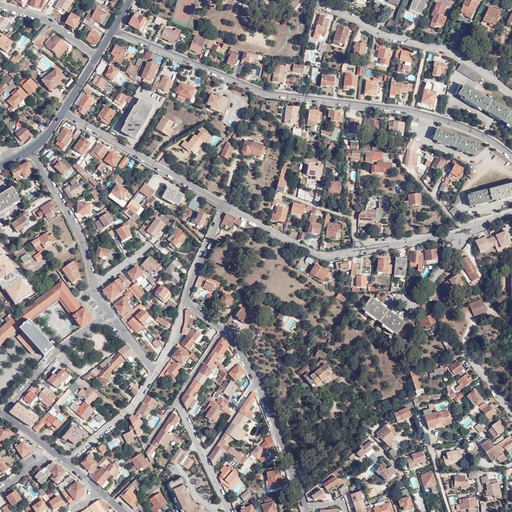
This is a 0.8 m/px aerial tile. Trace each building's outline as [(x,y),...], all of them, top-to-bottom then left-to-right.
[(45,0),(30,0),(29,6),(43,10),(45,0)] [(66,11),(73,0),(59,0),(55,7),(60,10),(61,8),(66,11)] [(420,14),(425,0),(413,0),(410,9),(420,14)] [(477,6),(480,0),(478,0),(465,0),(460,11),(464,13),(464,14),(470,17),(476,5),(477,6)] [(100,7),(101,6),(95,3),(91,9),(97,13),(95,16),(93,15),(95,13),(91,10),(88,14),(85,19),(91,23),(93,19),(104,26),(110,15),(102,10),(102,9),(100,7)] [(441,27),(445,18),(442,17),(446,7),(437,3),(433,13),(435,14),(434,17),(431,23),(432,23),(430,27),(434,29),(436,25),(441,27)] [(490,24),(494,26),(500,14),(488,8),(482,21),(489,25),(490,24)] [(141,15),(131,9),(130,11),(134,14),(128,25),(139,32),(143,26),(146,27),(149,22),(140,17),(141,15)] [(155,22),(157,17),(149,14),(146,12),(145,15),(155,22)] [(71,14),(66,23),(74,29),(80,19),(71,14)] [(324,18),(324,16),(320,15),(318,22),(317,22),(313,35),(316,36),(317,32),(319,33),(319,34),(324,35),(328,19),(324,18)] [(162,19),(157,17),(155,22),(154,24),(160,26),(162,19)] [(93,30),(95,26),(91,23),(85,19),(83,23),(93,30)] [(339,24),(333,21),(331,29),(337,31),(333,44),(339,46),(340,42),(344,44),(349,29),(338,26),(339,24)] [(174,31),(160,26),(155,37),(160,38),(174,43),(175,40),(177,40),(181,31),(175,29),(174,31)] [(45,39),(53,29),(50,27),(48,29),(45,28),(39,34),(45,39)] [(100,38),(92,32),(87,40),(95,46),(100,38)] [(50,43),(56,35),(54,33),(48,41),(50,43)] [(34,44),(42,50),(44,47),(41,43),(45,39),(39,34),(36,38),(38,40),(34,44)] [(61,51),(67,44),(56,35),(50,43),(61,51)] [(210,39),(206,37),(205,40),(194,35),(192,41),(189,48),(189,49),(195,52),(195,53),(199,55),(203,44),(207,46),(210,39)] [(12,44),(2,36),(0,39),(0,47),(6,52),(12,44)] [(216,41),(210,39),(207,46),(206,48),(225,55),(228,46),(220,43),(218,45),(215,44),(216,41)] [(47,46),(58,55),(61,51),(50,43),(48,45),(47,46)] [(318,49),(325,51),(327,45),(327,44),(324,43),(323,46),(319,45),(318,49)] [(61,51),(64,53),(69,47),(67,44),(61,51)] [(365,45),(359,44),(359,45),(355,44),(352,58),(362,60),(365,45)] [(385,47),(377,45),(375,50),(379,51),(377,58),(381,58),(380,62),(388,64),(391,51),(384,49),(385,47)] [(126,56),(124,55),(122,54),(124,50),(116,46),(111,54),(114,56),(112,60),(120,65),(126,56)] [(397,49),(395,59),(397,60),(397,58),(399,58),(397,72),(401,73),(402,71),(408,72),(409,66),(407,66),(408,63),(410,64),(411,58),(409,57),(410,52),(397,49)] [(150,59),(152,52),(147,50),(144,57),(150,59)] [(237,53),(230,50),(228,55),(229,56),(226,64),(233,67),(237,58),(236,57),(237,53)] [(243,55),(243,60),(245,61),(245,63),(249,64),(250,62),(252,63),(253,59),(258,60),(259,56),(256,55),(250,54),(244,53),(243,55)] [(17,64),(22,57),(20,55),(16,59),(15,57),(10,62),(14,67),(17,64)] [(157,67),(147,62),(141,77),(151,81),(157,67)] [(443,69),(444,70),(445,65),(434,63),(433,67),(434,67),(432,76),(441,78),(443,69)] [(285,71),(308,74),(310,69),(304,68),(304,66),(301,66),(300,66),(285,64),(285,67),(280,66),(280,70),(280,71),(279,76),(284,76),(285,71)] [(481,77),(461,64),(457,70),(477,82),(481,77)] [(11,77),(13,79),(15,77),(13,75),(16,71),(17,72),(19,70),(22,74),(25,72),(17,65),(9,75),(11,77)] [(119,71),(112,67),(106,75),(113,80),(119,71)] [(130,75),(136,79),(138,74),(134,71),(133,72),(132,71),(128,69),(126,72),(129,74),(129,75),(130,75)] [(64,79),(57,70),(42,81),(51,91),(60,84),(59,83),(64,79)] [(0,91),(11,77),(9,75),(7,77),(0,86),(0,91)] [(155,82),(152,89),(155,91),(156,88),(167,92),(169,88),(171,88),(173,83),(168,81),(168,79),(168,78),(167,76),(165,76),(163,77),(161,81),(160,84),(158,83),(155,82)] [(333,87),(334,77),(321,76),(320,87),(326,87),(326,86),(333,87)] [(343,90),(348,91),(349,87),(355,87),(356,78),(344,76),(343,90)] [(107,82),(100,77),(94,85),(102,90),(104,87),(106,88),(105,89),(110,92),(113,87),(106,83),(107,82)] [(395,79),(392,78),(390,95),(395,96),(395,94),(399,95),(399,92),(412,94),(413,85),(407,84),(407,85),(400,84),(395,83),(395,79)] [(24,81),(23,80),(19,84),(30,94),(37,87),(31,80),(28,82),(25,79),(24,81)] [(365,95),(375,97),(377,83),(367,81),(365,95)] [(195,89),(180,83),(176,94),(179,95),(183,96),(186,98),(190,99),(195,89)] [(421,104),(433,106),(436,94),(431,93),(432,89),(433,85),(426,83),(426,87),(424,87),(422,98),(421,97),(420,101),(421,101),(421,104)] [(511,115),(464,86),(458,95),(465,99),(464,100),(471,105),(478,109),(478,107),(493,116),(510,127),(509,128),(511,129),(511,115)] [(85,87),(83,91),(90,96),(92,92),(85,87)] [(19,91),(16,89),(11,94),(13,96),(8,101),(14,109),(28,96),(21,89),(19,91)] [(122,106),(128,97),(132,99),(132,98),(129,95),(125,93),(125,92),(123,94),(120,92),(114,101),(122,106)] [(82,93),(75,104),(78,106),(85,95),(82,93)] [(74,113),(78,115),(79,112),(84,116),(94,101),(85,95),(78,106),(79,107),(77,110),(76,110),(74,113)] [(229,101),(218,96),(217,98),(215,97),(211,95),(207,105),(211,107),(210,109),(223,115),(229,101)] [(141,100),(136,108),(132,114),(131,114),(129,117),(130,117),(126,124),(122,132),(134,139),(153,107),(141,100)] [(286,109),(285,123),(296,125),(298,108),(293,107),(293,109),(291,109),(291,110),(286,109)] [(114,115),(104,108),(97,118),(107,126),(114,115)] [(307,124),(312,125),(312,123),(317,123),(318,120),(321,120),(322,112),(309,110),(307,124)] [(331,121),(343,122),(344,115),(340,115),(340,112),(329,111),(328,117),(331,117),(331,121)] [(155,129),(168,137),(172,130),(169,128),(173,123),(163,117),(155,129)] [(359,120),(350,119),(349,130),(346,130),(346,133),(357,135),(357,131),(359,131),(360,123),(358,123),(359,120)] [(374,122),(374,120),(370,120),(369,121),(364,121),(363,131),(374,132),(373,135),(379,135),(380,122),(376,122),(374,122)] [(16,134),(22,142),(29,136),(31,139),(33,137),(19,122),(17,124),(22,129),(19,132),(17,130),(15,132),(16,134)] [(388,133),(395,134),(395,133),(403,133),(404,123),(394,122),(393,127),(389,127),(388,133)] [(410,126),(409,132),(416,134),(418,127),(417,127),(410,126)] [(201,132),(210,139),(214,134),(208,129),(201,132)] [(463,151),(474,155),(478,145),(437,129),(433,139),(444,143),(463,151)] [(60,145),(64,148),(73,135),(71,134),(63,130),(56,140),(61,143),(60,145)] [(221,131),(219,133),(225,140),(228,137),(221,131)] [(206,145),(210,139),(201,132),(197,138),(195,136),(189,144),(185,142),(181,146),(190,153),(191,152),(194,154),(203,143),(206,145)] [(22,142),(25,145),(34,137),(33,137),(31,139),(29,136),(22,142)] [(74,149),(82,155),(90,144),(82,138),(74,149)] [(410,139),(406,148),(407,149),(415,153),(420,144),(410,139)] [(251,153),(260,157),(263,147),(246,141),(242,152),(242,154),(244,155),(248,156),(249,155),(251,155),(251,153)] [(223,157),(228,159),(234,146),(226,142),(221,154),(222,155),(222,156),(223,157)] [(351,151),(357,151),(358,143),(349,142),(348,149),(351,151)] [(104,160),(108,153),(106,152),(108,150),(99,143),(92,151),(104,160)] [(415,153),(407,149),(404,165),(416,167),(417,159),(414,159),(415,153)] [(102,163),(104,160),(92,151),(90,154),(99,161),(102,163)] [(351,157),(351,161),(354,162),(355,160),(360,160),(360,152),(346,151),(346,157),(351,157)] [(111,152),(105,161),(113,167),(120,158),(111,152)] [(372,160),(382,161),(382,162),(384,162),(384,161),(385,161),(385,160),(388,160),(388,154),(373,152),(373,153),(372,160)] [(129,160),(125,157),(121,163),(124,166),(129,160)] [(444,162),(444,161),(437,157),(432,166),(440,170),(444,163),(444,162)] [(54,167),(63,176),(72,168),(63,160),(60,163),(56,159),(52,164),(54,167)] [(68,162),(77,170),(79,166),(75,163),(74,164),(70,160),(68,162)] [(456,165),(457,162),(453,160),(450,166),(452,170),(450,174),(459,179),(464,170),(456,165)] [(28,162),(10,173),(13,179),(15,178),(18,182),(34,172),(28,162)] [(284,162),(276,191),(284,193),(287,181),(284,180),(286,170),(288,163),(284,162)] [(100,165),(97,169),(101,172),(105,166),(101,163),(100,165)] [(371,173),(372,173),(376,173),(376,172),(389,173),(389,171),(391,171),(392,169),(392,164),(377,163),(377,166),(371,166),(371,173)] [(310,179),(321,181),(323,168),(309,165),(307,175),(311,176),(310,179)] [(77,170),(85,178),(88,181),(89,180),(90,179),(83,172),(85,170),(79,166),(77,170)] [(83,172),(90,179),(90,178),(91,177),(92,176),(85,170),(83,172)] [(89,180),(95,187),(98,184),(91,177),(90,178),(90,179),(89,180)] [(443,180),(439,190),(442,192),(449,179),(446,178),(444,181),(443,180)] [(76,179),(70,182),(73,186),(70,188),(70,187),(64,190),(70,200),(76,197),(75,196),(78,194),(80,196),(82,194),(83,191),(76,179)] [(340,187),(341,181),(337,181),(337,182),(330,181),(328,190),(329,190),(328,194),(334,195),(334,192),(340,193),(342,187),(340,187)] [(109,197),(124,208),(133,195),(118,184),(109,197)] [(154,193),(144,184),(139,190),(148,196),(146,198),(147,199),(147,200),(151,204),(156,198),(153,195),(154,193)] [(155,191),(144,184),(154,193),(155,191)] [(511,185),(468,197),(470,207),(482,203),(499,199),(499,201),(507,199),(511,197),(511,185)] [(50,193),(46,187),(40,192),(44,197),(50,193)] [(178,206),(184,196),(168,187),(162,197),(178,206)] [(0,212),(20,200),(13,188),(5,193),(0,195),(0,212)] [(420,195),(408,196),(409,202),(404,202),(405,207),(415,206),(415,205),(421,204),(420,195)] [(188,207),(194,211),(195,210),(196,210),(200,203),(193,199),(188,207)] [(140,207),(132,200),(123,212),(131,219),(140,207)] [(54,208),(56,207),(53,201),(40,209),(42,211),(51,204),(54,208)] [(305,207),(293,203),(291,212),(303,215),(305,207)] [(382,213),(389,213),(390,204),(379,203),(379,209),(374,209),(374,211),(366,210),(365,213),(362,212),(359,215),(358,221),(372,222),(372,221),(381,221),(382,213)] [(47,219),(59,211),(56,207),(54,208),(51,204),(42,211),(44,215),(45,215),(47,219)] [(89,214),(89,204),(78,204),(78,214),(89,214)] [(131,219),(133,221),(134,221),(143,209),(140,207),(131,219)] [(288,210),(277,207),(275,215),(273,214),(271,219),(284,222),(288,210)] [(449,211),(455,218),(460,214),(453,207),(449,211)] [(113,223),(111,220),(107,214),(109,213),(106,208),(98,213),(101,217),(99,218),(100,220),(97,222),(102,230),(113,223)] [(191,222),(200,227),(201,224),(204,226),(207,221),(205,220),(207,217),(199,212),(195,220),(193,219),(191,222)] [(229,227),(231,228),(233,223),(243,228),(246,223),(245,223),(235,217),(234,218),(226,214),(222,223),(229,227)] [(17,233),(28,226),(25,222),(28,221),(24,215),(12,224),(17,233)] [(310,216),(308,223),(310,223),(308,233),(314,235),(315,234),(319,235),(322,226),(317,225),(319,218),(310,216)] [(322,236),(336,238),(337,232),(339,233),(341,225),(328,223),(329,216),(325,216),(324,226),(327,226),(327,229),(323,229),(322,236)] [(156,217),(146,231),(155,238),(165,224),(156,217)] [(125,226),(131,223),(128,221),(108,232),(111,236),(117,233),(122,242),(131,236),(125,226)] [(496,252),(510,247),(511,236),(511,227),(506,227),(501,228),(503,232),(487,238),(483,237),(474,241),(479,254),(495,248),(496,252)] [(168,245),(173,250),(175,247),(177,249),(187,239),(177,229),(167,240),(169,243),(168,245)] [(236,233),(243,237),(245,232),(239,229),(236,233)] [(31,242),(37,253),(56,242),(50,231),(31,242)] [(1,248),(0,249),(0,284),(15,306),(33,293),(1,248)] [(114,249),(110,248),(109,252),(99,248),(97,256),(100,257),(100,259),(105,261),(106,260),(107,259),(112,261),(114,253),(113,252),(114,249)] [(425,249),(423,249),(422,265),(427,265),(426,261),(437,260),(437,254),(440,253),(440,248),(435,248),(435,250),(425,251),(425,249)] [(37,262),(43,258),(39,252),(33,256),(37,262)] [(421,269),(422,265),(421,265),(422,254),(411,253),(410,263),(418,264),(418,268),(418,270),(421,271),(421,269)] [(31,261),(27,254),(20,259),(24,265),(31,261)] [(477,272),(467,257),(460,261),(473,281),(479,278),(475,273),(477,272)] [(149,258),(138,268),(143,274),(145,277),(152,285),(155,281),(149,275),(153,270),(156,273),(160,267),(149,258)] [(172,263),(179,270),(182,266),(175,259),(172,263)] [(404,277),(406,260),(396,259),(395,276),(404,277)] [(378,260),(377,273),(388,273),(391,274),(392,265),(388,265),(389,261),(378,260)] [(76,272),(79,269),(73,261),(61,270),(72,285),(80,279),(76,272)] [(348,269),(351,268),(351,265),(351,261),(336,263),(337,267),(339,267),(340,271),(348,270),(348,269)] [(307,272),(309,273),(310,272),(324,281),(326,277),(328,279),(331,274),(315,264),(314,266),(312,264),(307,272)] [(174,270),(169,266),(165,272),(167,274),(169,276),(174,270)] [(127,273),(136,284),(145,277),(143,274),(142,275),(136,267),(127,273)] [(463,277),(459,271),(452,275),(454,277),(452,278),(450,279),(444,283),(450,293),(455,290),(454,289),(458,286),(462,283),(459,279),(463,277)] [(126,280),(121,274),(118,276),(130,290),(133,293),(137,299),(144,294),(136,284),(132,287),(129,284),(126,281),(126,280)] [(219,283),(200,275),(195,286),(200,288),(204,280),(206,281),(203,288),(212,292),(215,287),(216,287),(219,283)] [(366,288),(366,277),(356,277),(356,287),(366,288)] [(118,281),(103,291),(110,301),(125,291),(118,281)] [(44,356),(49,352),(53,348),(30,322),(59,300),(69,314),(71,313),(74,316),(73,317),(81,328),(92,320),(85,309),(85,308),(83,305),(81,304),(79,306),(74,298),(62,282),(18,314),(17,314),(16,315),(13,311),(4,319),(7,322),(0,329),(0,344),(19,328),(19,329),(22,332),(38,350),(44,356)] [(153,287),(151,290),(153,291),(153,292),(162,299),(169,292),(157,282),(153,287)] [(460,288),(458,286),(454,289),(455,290),(450,293),(451,294),(460,288)] [(169,292),(162,299),(165,301),(171,293),(169,292)] [(335,298),(342,302),(345,298),(339,293),(335,298)] [(228,305),(232,299),(224,294),(218,303),(223,306),(224,308),(229,307),(228,305)] [(123,318),(131,311),(135,308),(127,296),(114,306),(123,318)] [(248,298),(246,296),(234,312),(237,314),(236,315),(239,318),(238,319),(244,324),(247,320),(249,322),(258,310),(249,303),(245,309),(241,306),(248,298)] [(378,302),(372,297),(362,309),(365,312),(364,313),(375,321),(376,320),(382,324),(381,326),(392,334),(393,333),(396,335),(405,323),(398,318),(399,317),(396,314),(395,315),(382,305),(382,304),(379,301),(378,302)] [(487,311),(482,299),(469,305),(474,316),(487,311)] [(133,314),(137,311),(144,306),(141,304),(135,308),(131,311),(133,314)] [(136,317),(144,326),(147,324),(144,321),(149,317),(143,310),(135,316),(136,317)] [(189,317),(191,311),(189,310),(185,310),(185,325),(182,334),(185,334),(187,336),(181,344),(188,350),(194,342),(201,334),(194,328),(192,330),(187,326),(188,322),(189,317)] [(121,320),(126,325),(128,323),(125,320),(133,314),(131,311),(123,318),(121,320)] [(422,328),(435,323),(432,315),(419,320),(422,328)] [(128,323),(137,333),(144,326),(136,317),(135,316),(128,323)] [(155,320),(161,324),(164,319),(162,318),(158,316),(155,320)] [(69,328),(55,329),(55,333),(61,333),(61,337),(69,336),(69,328)] [(146,329),(143,331),(151,341),(154,339),(146,329)] [(32,355),(38,350),(22,332),(17,337),(32,355)] [(204,336),(201,334),(194,342),(197,344),(204,336)] [(219,360),(229,345),(225,337),(222,338),(211,354),(216,359),(217,358),(219,360)] [(157,348),(161,345),(156,339),(152,342),(157,348)] [(443,341),(446,350),(451,349),(447,339),(443,341)] [(178,344),(175,351),(176,352),(172,357),(182,365),(189,356),(185,354),(187,351),(184,349),(183,350),(180,348),(181,346),(178,344)] [(127,345),(118,352),(123,357),(129,352),(131,355),(132,357),(135,355),(127,345)] [(326,355),(317,350),(317,351),(314,349),(309,358),(306,363),(306,364),(301,368),(302,369),(299,371),(313,388),(334,370),(330,366),(323,359),(326,355)] [(104,362),(112,369),(114,371),(118,366),(116,364),(119,361),(121,363),(124,360),(122,358),(118,354),(112,360),(110,358),(104,362)] [(215,360),(216,359),(211,354),(200,372),(207,377),(208,377),(216,365),(214,364),(215,362),(213,360),(214,359),(215,360)] [(235,358),(234,359),(225,369),(226,370),(230,372),(239,363),(237,361),(235,358)] [(225,369),(215,360),(214,359),(213,360),(215,362),(216,363),(215,363),(217,364),(216,365),(220,368),(219,369),(221,370),(221,369),(223,371),(222,371),(219,376),(220,377),(216,383),(217,383),(226,370),(225,369)] [(183,373),(188,378),(190,376),(182,369),(171,360),(170,361),(173,364),(170,368),(169,367),(171,364),(169,363),(157,381),(160,383),(166,375),(169,378),(172,375),(175,378),(181,370),(184,372),(183,373)] [(458,374),(460,376),(465,373),(457,361),(447,364),(448,368),(446,369),(449,373),(448,373),(451,378),(458,374)] [(95,368),(82,377),(85,379),(92,374),(104,386),(108,382),(106,380),(110,375),(108,373),(112,369),(104,362),(100,365),(104,368),(99,373),(95,368)] [(156,381),(157,381),(169,363),(170,362),(169,362),(156,381)] [(243,368),(240,363),(229,374),(236,381),(245,372),(242,368),(243,368)] [(72,377),(64,371),(63,372),(61,371),(56,367),(52,373),(53,374),(54,374),(63,381),(66,384),(72,377)] [(413,367),(408,368),(416,395),(421,394),(413,367)] [(430,378),(442,375),(441,373),(440,368),(433,370),(434,373),(433,373),(429,374),(430,378)] [(230,372),(226,370),(217,383),(220,385),(228,374),(230,372)] [(207,377),(200,372),(189,387),(194,391),(195,391),(196,392),(201,385),(202,385),(207,377)] [(50,383),(58,388),(61,385),(61,384),(63,381),(54,374),(53,374),(49,379),(52,381),(50,383)] [(472,381),(467,374),(457,381),(463,388),(472,381)] [(450,399),(454,397),(456,396),(450,387),(457,383),(454,380),(446,386),(448,394),(447,395),(450,399)] [(223,392),(231,397),(237,389),(238,387),(231,381),(229,384),(223,392)] [(79,386),(74,382),(72,385),(70,387),(69,389),(71,391),(73,393),(79,386)] [(222,394),(223,392),(229,384),(225,382),(222,386),(221,385),(217,391),(222,394)] [(33,385),(22,397),(30,404),(37,396),(32,392),(33,390),(44,399),(42,402),(48,406),(56,396),(50,392),(47,396),(42,392),(33,385)] [(42,392),(47,396),(50,392),(45,387),(42,392)] [(189,387),(182,399),(187,409),(194,398),(192,397),(195,391),(194,391),(189,387)] [(82,389),(77,395),(84,402),(88,405),(92,401),(93,401),(97,396),(88,388),(85,392),(82,389)] [(58,406),(71,391),(69,389),(66,392),(64,394),(61,397),(59,399),(55,404),(58,406)] [(482,400),(475,390),(467,396),(474,406),(482,400)] [(216,402),(225,408),(226,405),(227,406),(229,403),(226,401),(224,400),(225,398),(215,392),(212,397),(211,398),(213,400),(214,397),(218,400),(216,402)] [(254,398),(256,394),(255,392),(252,392),(239,411),(249,418),(253,413),(252,412),(255,407),(252,405),(254,402),(251,400),(253,397),(254,398)] [(456,403),(458,401),(460,404),(465,400),(460,393),(459,394),(457,396),(456,397),(453,399),(450,400),(452,404),(456,403)] [(147,396),(143,403),(151,408),(154,410),(157,404),(163,408),(164,406),(162,405),(157,402),(147,396)] [(211,398),(209,401),(205,407),(203,410),(204,411),(206,409),(209,411),(207,414),(205,417),(209,420),(210,419),(215,422),(221,413),(216,410),(218,407),(230,415),(232,412),(225,408),(216,402),(213,400),(211,398)] [(414,409),(411,401),(401,406),(403,411),(394,413),(397,422),(411,418),(409,410),(414,409)] [(88,405),(84,402),(80,407),(74,402),(68,409),(75,416),(77,414),(85,421),(89,415),(92,418),(95,415),(96,417),(95,419),(100,423),(104,418),(88,405)] [(9,412),(30,427),(38,418),(16,403),(9,412)] [(143,403),(134,417),(138,420),(141,414),(145,417),(151,408),(143,403)] [(55,404),(52,408),(58,413),(62,409),(58,406),(55,404)] [(495,413),(489,405),(481,411),(487,419),(495,413)] [(65,412),(73,418),(75,416),(68,409),(65,412)] [(438,412),(430,414),(424,416),(428,430),(436,427),(435,427),(435,425),(442,422),(442,425),(443,426),(451,423),(447,410),(439,413),(438,412)] [(247,422),(250,418),(249,418),(239,411),(220,440),(225,443),(229,437),(230,436),(233,438),(238,441),(239,441),(241,442),(247,433),(242,429),(247,422)] [(172,413),(162,429),(166,432),(171,425),(174,426),(179,418),(176,416),(172,413)] [(47,414),(33,429),(37,432),(45,423),(49,427),(52,423),(57,428),(61,424),(52,416),(48,420),(46,418),(49,416),(47,414)] [(132,415),(129,418),(131,424),(137,435),(140,431),(136,428),(141,422),(138,420),(134,417),(132,415)] [(501,423),(499,420),(490,426),(491,427),(488,429),(493,438),(503,431),(499,425),(501,423)] [(384,425),(393,434),(396,430),(388,421),(384,425)] [(137,435),(131,424),(129,427),(130,431),(123,435),(125,439),(128,438),(129,438),(133,437),(137,435)] [(478,424),(474,428),(480,434),(484,430),(478,424)] [(73,425),(70,429),(62,438),(66,441),(67,439),(70,442),(73,439),(76,442),(83,434),(73,425)] [(394,436),(393,434),(384,425),(375,434),(377,435),(375,437),(377,439),(379,438),(388,446),(390,444),(388,442),(390,440),(394,436)] [(0,445),(1,447),(6,440),(9,442),(12,439),(13,440),(14,438),(16,440),(20,435),(17,433),(15,435),(6,428),(4,431),(0,428),(0,445)] [(162,429),(152,444),(158,447),(160,444),(165,447),(171,439),(178,444),(177,446),(179,448),(182,443),(171,436),(166,432),(162,429)] [(171,436),(182,443),(183,441),(173,433),(171,436)] [(275,445),(271,434),(268,436),(268,437),(265,439),(268,448),(275,445)] [(492,444),(489,440),(480,446),(485,453),(486,453),(492,462),(497,459),(500,464),(506,459),(501,452),(503,451),(500,447),(503,446),(511,439),(511,438),(510,436),(504,440),(494,447),(492,444)] [(497,441),(492,444),(494,447),(504,440),(502,437),(496,440),(497,441)] [(368,438),(349,458),(351,459),(356,455),(355,454),(357,453),(363,461),(366,458),(364,455),(373,448),(372,448),(374,446),(372,443),(373,443),(371,441),(368,438)] [(511,452),(510,450),(511,448),(511,439),(503,446),(510,457),(511,455),(511,452)] [(242,461),(245,457),(242,455),(243,453),(240,451),(239,452),(231,447),(229,448),(224,444),(220,441),(217,445),(224,450),(235,457),(242,461)] [(13,443),(9,446),(11,449),(13,453),(18,450),(23,459),(31,454),(33,452),(30,449),(29,450),(24,443),(19,447),(19,446),(16,447),(13,443)] [(472,443),(465,445),(468,452),(475,450),(472,443)] [(106,451),(103,444),(98,447),(102,453),(106,451)] [(151,445),(146,453),(148,457),(150,462),(153,461),(151,456),(156,448),(151,445)] [(224,450),(217,445),(209,457),(214,467),(224,450)] [(9,446),(0,452),(0,456),(11,449),(9,446)] [(264,452),(265,451),(258,446),(252,453),(258,459),(261,456),(266,459),(269,456),(264,452)] [(179,448),(170,460),(175,464),(177,461),(182,453),(184,451),(179,447),(179,448)] [(387,452),(392,457),(397,452),(392,447),(387,452)] [(455,459),(456,460),(461,459),(458,450),(445,454),(446,456),(442,457),(445,466),(449,465),(448,463),(447,460),(451,459),(451,460),(455,459)] [(422,452),(411,455),(412,458),(407,460),(409,469),(415,467),(414,464),(425,461),(422,452)] [(90,472),(97,464),(92,460),(95,456),(91,453),(88,456),(81,464),(85,467),(85,468),(90,472)] [(182,453),(177,461),(183,466),(188,457),(182,453)] [(111,462),(114,459),(108,454),(106,457),(111,462)] [(128,470),(132,472),(137,468),(138,470),(139,469),(147,464),(144,459),(140,454),(131,460),(130,458),(125,462),(122,464),(123,466),(131,460),(134,465),(128,470)] [(97,464),(90,472),(91,473),(98,465),(99,466),(105,459),(103,457),(97,464)] [(147,464),(139,469),(141,472),(148,467),(148,465),(151,464),(150,462),(148,457),(144,459),(147,464)] [(194,461),(188,457),(183,466),(188,469),(194,461)] [(0,458),(0,471),(1,471),(3,473),(9,469),(0,458)] [(120,465),(116,461),(114,459),(111,462),(111,463),(117,468),(120,465)] [(58,486),(60,484),(58,480),(65,472),(61,469),(52,462),(52,463),(50,465),(48,464),(42,472),(44,473),(43,474),(40,471),(35,478),(38,480),(37,481),(41,484),(49,476),(52,478),(51,479),(55,483),(53,484),(55,487),(57,487),(58,486)] [(98,472),(92,479),(100,487),(111,475),(113,477),(118,471),(109,464),(106,467),(105,466),(103,468),(102,467),(98,472)] [(233,471),(235,469),(231,465),(226,471),(222,475),(219,478),(222,484),(223,484),(225,481),(233,471)] [(381,465),(375,472),(380,475),(384,478),(387,481),(392,474),(397,471),(392,466),(387,470),(381,465)] [(326,490),(338,482),(335,477),(344,470),(340,467),(321,482),(326,490)] [(89,477),(92,479),(98,472),(96,469),(89,477)] [(240,478),(235,469),(233,471),(239,476),(230,486),(225,481),(223,484),(230,490),(240,478)] [(239,476),(233,471),(225,481),(230,486),(239,476)] [(279,471),(267,473),(269,484),(267,484),(269,493),(278,491),(278,489),(283,487),(279,471)] [(432,471),(424,474),(424,475),(421,475),(425,488),(430,486),(432,494),(438,492),(432,471)] [(454,476),(454,483),(454,487),(460,486),(460,489),(468,488),(468,483),(465,483),(464,476),(454,476)] [(208,511),(207,511),(204,509),(198,505),(192,500),(189,494),(186,488),(184,485),(180,478),(177,480),(171,483),(169,484),(168,486),(171,492),(170,492),(173,499),(176,504),(179,511),(180,511),(208,511)] [(488,478),(482,479),(482,484),(486,484),(487,490),(485,491),(486,497),(494,496),(494,498),(500,497),(497,479),(488,481),(488,478)] [(58,486),(70,504),(84,495),(84,488),(76,481),(73,479),(72,479),(67,483),(65,481),(61,484),(60,484),(58,486)] [(139,483),(136,479),(120,495),(133,509),(136,506),(134,503),(138,499),(130,492),(135,489),(139,496),(141,495),(141,494),(139,483)] [(328,493),(337,487),(338,488),(341,486),(338,482),(326,490),(328,493)] [(160,486),(159,483),(152,487),(151,486),(147,489),(141,494),(143,496),(152,490),(153,491),(160,486)] [(341,494),(342,495),(348,490),(344,485),(340,489),(343,492),(341,494)] [(406,489),(399,491),(400,493),(398,494),(399,497),(402,497),(403,498),(400,499),(400,502),(399,502),(400,507),(402,506),(403,511),(412,508),(406,489)] [(311,496),(316,503),(325,496),(321,490),(311,496)] [(6,497),(12,506),(21,499),(15,491),(6,497)] [(251,497),(247,491),(240,497),(244,503),(251,497)] [(359,492),(350,495),(352,503),(362,500),(359,492)] [(159,493),(149,500),(154,507),(150,509),(152,511),(158,511),(157,511),(167,504),(159,493)] [(251,497),(244,503),(243,504),(246,507),(252,502),(252,504),(257,501),(254,494),(251,497)] [(59,495),(48,502),(54,511),(65,505),(59,495)] [(474,499),(469,499),(459,500),(460,505),(460,511),(476,508),(475,499),(474,500),(474,499)] [(88,508),(90,511),(105,511),(109,506),(102,500),(100,500),(98,501),(88,508)] [(384,503),(383,500),(375,502),(377,507),(373,508),(374,511),(392,511),(389,503),(381,506),(380,503),(384,503)] [(43,511),(48,509),(42,501),(33,507),(36,511),(43,511)] [(263,511),(276,511),(273,502),(262,506),(263,511)]
